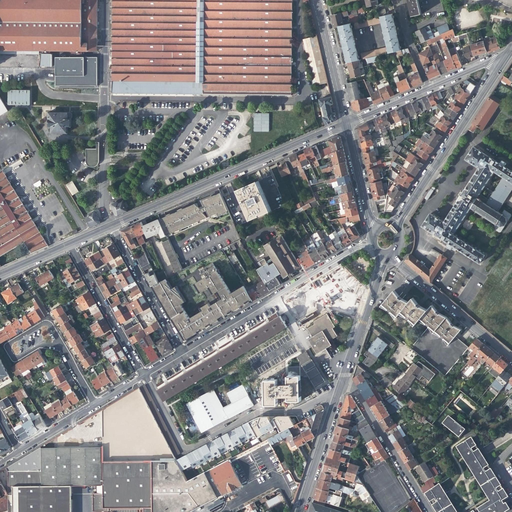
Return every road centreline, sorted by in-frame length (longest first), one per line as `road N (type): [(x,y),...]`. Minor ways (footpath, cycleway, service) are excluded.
road 1 (residential): [(346,123),(109,226)]
road 2 (residential): [(339,390),(299,409),(261,409),(184,446),(143,375)]
road 3 (residential): [(182,351),(370,243)]
road 4 (secondary): [(394,226),(502,62)]
road 5 (residential): [(511,359),(387,254)]
road 6 (residential): [(428,511),(344,375)]
road 7 (residential): [(68,244),(143,375)]
road 8 (residential): [(182,351),(109,226)]
road 9 (secondary): [(339,390),(299,511)]
road 10 (secondary): [(346,123),(316,0)]
road 11 (secondary): [(381,254),(344,375)]
road 12 (residential): [(62,345),(45,321),(11,341),(13,357),(52,343)]
